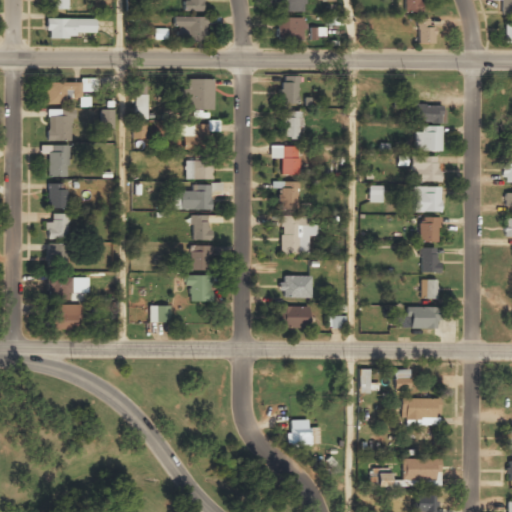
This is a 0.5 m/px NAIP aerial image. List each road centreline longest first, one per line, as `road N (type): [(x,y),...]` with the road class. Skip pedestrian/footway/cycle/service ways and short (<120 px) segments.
road 1 (residential): [(321,511),(313,490),(260,438),(243,401),(242,0)]
road 2 (residential): [(471,511),(475,62),(466,0)]
road 3 (tertiary): [(511,62),(0,61)]
road 4 (secondary): [(511,349),(15,351)]
road 5 (residential): [(15,351),(16,0)]
road 6 (secondary): [(15,351),(119,398),(215,511)]
